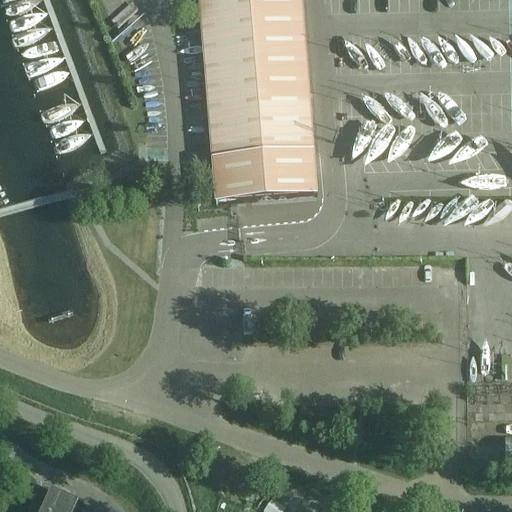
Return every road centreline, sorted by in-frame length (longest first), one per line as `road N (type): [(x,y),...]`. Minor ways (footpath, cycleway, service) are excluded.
road 1 (residential): [(137,408),(370,484),(511,505)]
road 2 (unknown): [(327,226),(489,229),(497,330)]
road 3 (unclassified): [(172,511),(145,462),(0,398)]
road 4 (residential): [(137,408),(165,351),(175,256)]
road 5 (residential): [(0,351),(137,408)]
road 6 (unclassified): [(112,511),(41,474),(0,439)]
